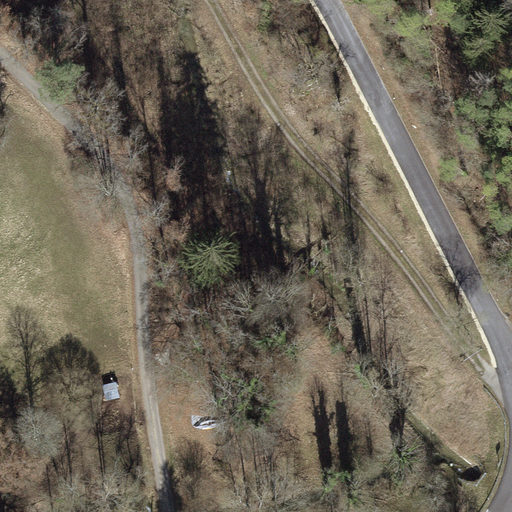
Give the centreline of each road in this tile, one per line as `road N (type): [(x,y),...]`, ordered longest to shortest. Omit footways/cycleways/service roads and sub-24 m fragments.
road 1 (track): [(511,403),(392,220),(194,0)]
road 2 (track): [(160,511),(136,415),(134,287),(85,145),(0,66)]
road 3 (tertiary): [(334,0),(430,169),(511,362)]
